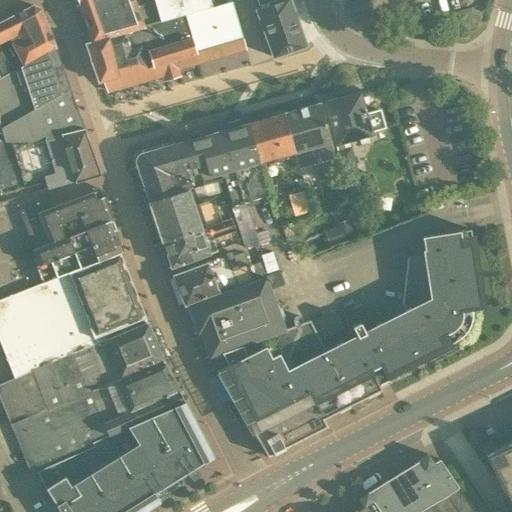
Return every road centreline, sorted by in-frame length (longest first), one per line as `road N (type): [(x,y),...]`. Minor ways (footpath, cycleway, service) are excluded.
road 1 (tertiary): [(266,490),(511,362)]
road 2 (residential): [(511,69),(358,49),(335,35),(315,0)]
